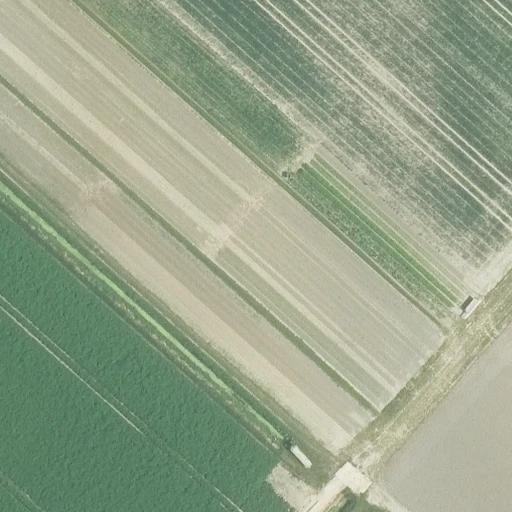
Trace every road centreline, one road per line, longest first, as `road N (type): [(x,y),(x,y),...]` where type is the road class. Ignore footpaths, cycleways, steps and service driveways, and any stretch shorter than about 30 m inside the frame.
road 1 (track): [(347,476),(0,167)]
road 2 (track): [(347,476),(369,472),(511,311)]
